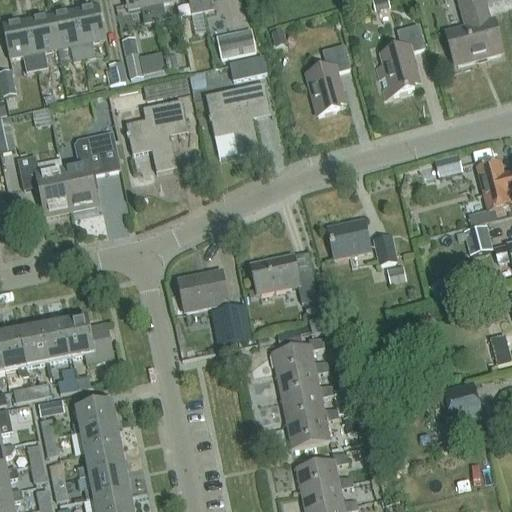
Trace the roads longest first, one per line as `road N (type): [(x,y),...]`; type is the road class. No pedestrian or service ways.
road 1 (residential): [(144,253),(289,183),(511,126)]
road 2 (residential): [(198,511),(144,253)]
road 3 (residential): [(0,287),(144,253)]
